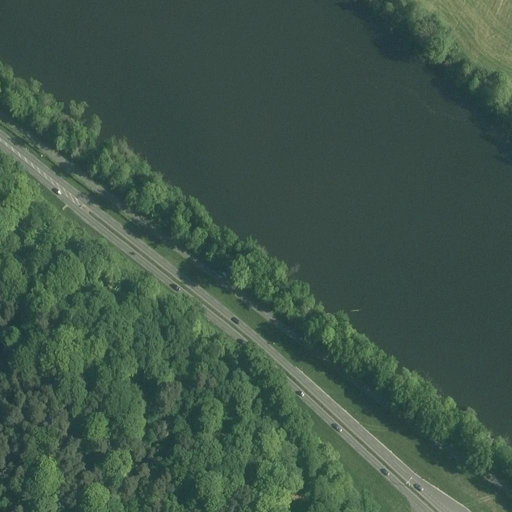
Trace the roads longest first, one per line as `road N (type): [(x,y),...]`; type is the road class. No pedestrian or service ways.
road 1 (primary): [(444,511),(242,326),(0,140)]
road 2 (primary): [(0,140),(256,353),(428,511)]
